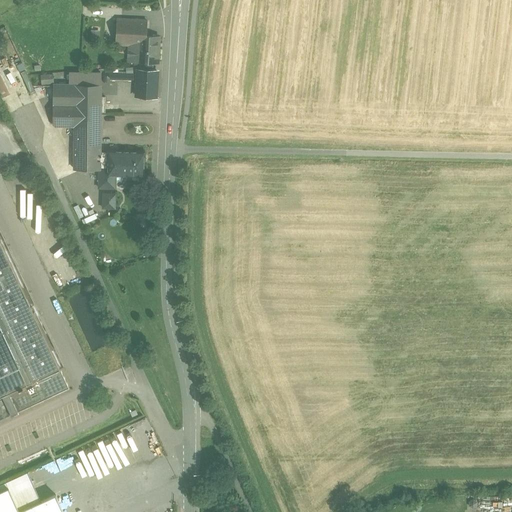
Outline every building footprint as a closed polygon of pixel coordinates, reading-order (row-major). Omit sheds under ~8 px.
[(146,21),(117,19),(116,45),(138,46),(139,36),(146,36),(146,21)] [(159,38),(146,36),(139,36),(138,46),(138,61),(158,62),(159,38)] [(157,71),(137,71),(137,84),(136,96),(156,97),(157,71)] [(70,72),(70,86),(100,86),(100,72),(70,72)] [(70,86),(54,86),(54,113),(76,114),(100,114),(100,112),(105,112),(105,97),(100,97),(100,86),(70,86)] [(76,114),(54,113),(53,124),(75,125),(76,114)] [(100,114),(76,114),(75,125),(74,157),(88,157),(87,170),(99,170),(108,171),(109,152),(100,152),(100,114)] [(143,153),(109,152),(108,171),(116,171),(116,175),(133,176),(133,171),(143,171),(143,153)] [(108,171),(99,170),(98,188),(116,188),(116,175),(116,171),(108,171)] [(116,195),(103,194),(103,208),(115,209),(116,195)] [(0,232),(0,419),(70,387),(0,232)] [(6,483),(0,485),(0,511),(19,511),(18,508),(6,483)] [(18,508),(19,511),(61,511),(52,492),(18,508)]
